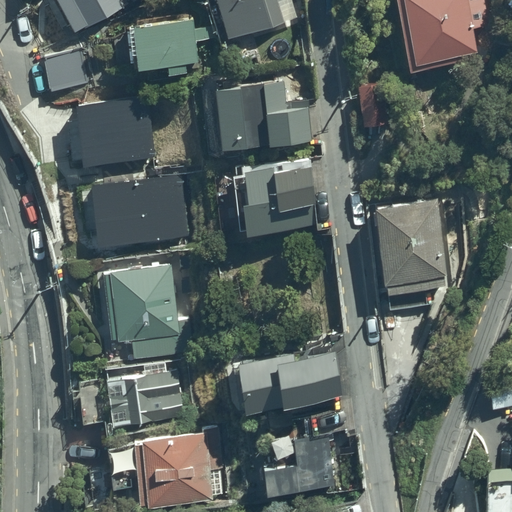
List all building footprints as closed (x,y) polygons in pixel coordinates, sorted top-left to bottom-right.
[(52,0),(63,18),(64,18),(74,37),(132,5),(129,0),(52,0)] [(212,0),(226,43),(296,21),(289,0),(212,0)] [(393,0),(408,77),(476,60),(472,32),(489,30),(484,0),(393,0)] [(207,28),(194,31),(193,21),(130,32),(136,76),(167,71),(168,80),(185,77),(184,68),(198,66),(194,44),(209,42),(207,28)] [(210,96),(219,156),(265,149),(265,153),(310,147),(309,141),(320,140),(315,101),(287,105),(284,82),(237,89),(238,93),(210,96)] [(63,143),(67,177),(150,167),(141,89),(75,97),(79,128),(66,129),(68,142),(63,143)] [(244,243),(312,225),(311,164),(280,165),(280,174),(276,174),(275,167),(240,168),(245,210),(240,211),(244,243)] [(178,181),(89,190),(97,259),(169,251),(165,218),(182,216),(178,181)] [(438,201),(372,213),(381,289),(384,289),(385,298),(445,290),(444,280),(448,279),(438,201)] [(337,267),(328,239),(296,292),(314,303),(337,267)] [(171,268),(102,277),(110,343),(115,342),(115,344),(129,342),(132,365),(200,356),(194,316),(177,318),(171,268)] [(292,357),(236,370),(234,371),(245,420),(278,411),(278,415),(340,401),(331,357),(294,365),(292,357)] [(104,423),(103,436),(185,420),(175,367),(77,386),(80,428),(104,423)] [(131,449),(131,451),(106,455),(113,493),(135,489),(138,511),(140,511),(214,500),(209,472),(224,469),(216,426),(201,428),(202,437),(131,449)] [(289,445),(295,467),(260,475),(266,502),(340,483),(328,435),(289,445)] [(511,511),(511,470),(488,470),(487,511),(511,511)]
